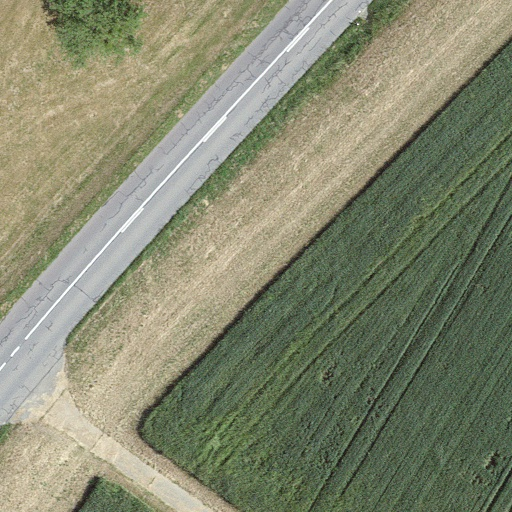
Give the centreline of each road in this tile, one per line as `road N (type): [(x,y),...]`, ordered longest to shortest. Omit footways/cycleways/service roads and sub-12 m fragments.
road 1 (secondary): [(331,0),(0,371)]
road 2 (track): [(0,371),(198,511)]
